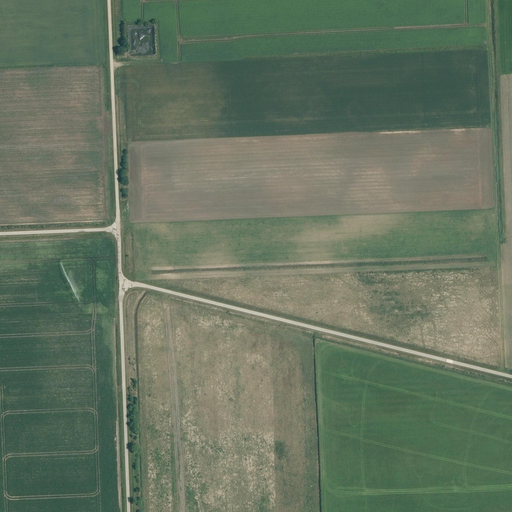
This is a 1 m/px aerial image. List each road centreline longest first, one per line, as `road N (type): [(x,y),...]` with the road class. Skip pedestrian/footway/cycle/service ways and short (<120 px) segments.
road 1 (track): [(511,377),(120,282)]
road 2 (track): [(118,229),(108,0)]
road 3 (track): [(120,282),(128,511)]
